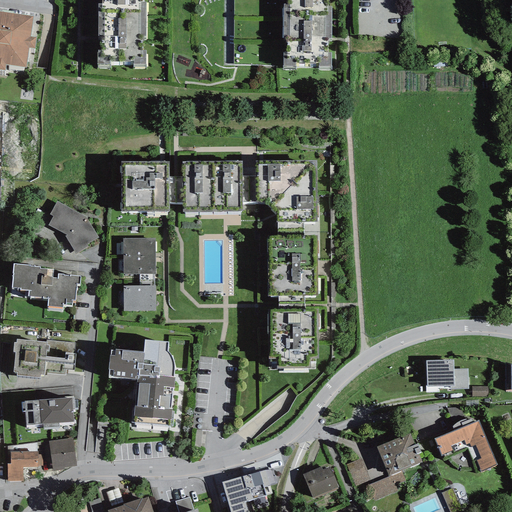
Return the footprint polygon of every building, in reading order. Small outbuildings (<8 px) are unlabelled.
[(142,0),(97,0),(98,77),(110,77),(110,74),(133,74),(133,77),(144,77),(142,0)] [(283,0),(284,56),(282,56),(281,76),(295,76),(295,74),(318,74),(318,77),(331,77),(331,0),(283,0)] [(33,31),(0,26),(0,85),(5,86),(6,80),(26,83),(29,63),(35,64),(37,52),(30,51),(33,31)] [(278,221),(304,221),(314,220),(313,159),(255,159),(255,175),(256,201),(266,201),(277,213),(278,221)] [(256,201),(255,175),(249,175),(242,175),(242,160),(182,160),(183,175),(183,201),(183,210),(242,209),(241,201),(256,201)] [(183,201),(183,175),(173,175),(166,175),(165,163),(120,163),(121,211),(167,211),(167,202),(173,202),(183,201)] [(57,201),(50,213),(53,215),(48,226),(65,234),(75,254),(88,246),(87,244),(98,237),(86,216),(57,201)] [(304,221),(278,221),(278,237),(268,237),(268,294),(279,294),(304,294),(318,294),(318,236),(304,236),(304,221)] [(123,238),(123,256),(155,256),(155,238),(123,238)] [(156,273),(155,256),(123,256),(123,273),(156,273)] [(30,263),(13,262),(11,287),(18,287),(20,287),(20,289),(25,289),(24,295),(48,297),(47,307),(62,308),(62,303),(72,304),(72,299),(75,299),(76,283),(80,284),(80,275),(70,274),(70,275),(64,275),(64,273),(58,273),(58,278),(52,277),(52,275),(46,275),(47,267),(40,267),(40,265),(30,264),(30,263)] [(155,285),(123,285),(123,310),(156,310),(155,285)] [(304,294),(279,294),(279,309),(268,309),(269,357),(276,357),(277,367),(308,367),(308,360),(316,360),(316,309),(304,309),(304,294)] [(47,341),(17,338),(16,341),(14,341),(13,351),(15,351),(13,370),(17,371),(16,374),(40,376),(40,374),(44,374),(44,372),(65,374),(66,369),(74,370),(77,344),(47,341)] [(169,341),(145,338),(143,351),(111,348),(108,367),(110,367),(108,373),(112,373),(112,375),(137,378),(135,408),(132,408),(131,421),(134,421),(134,423),(169,427),(169,423),(173,424),(174,411),(172,411),(175,375),(173,375),(174,368),(174,361),(173,356),(171,353),(167,349),(169,341)] [(453,359),(426,360),(427,385),(450,385),(450,389),(468,388),(467,369),(454,369),(453,359)] [(32,399),(24,400),(24,401),(21,401),(22,411),(26,411),(26,424),(43,423),(43,427),(59,426),(58,421),(74,420),(72,396),(34,398),(32,399)] [(480,471),(497,464),(478,419),(435,438),(443,458),(467,448),(477,470),(480,469),(480,471)] [(422,461),(418,452),(421,451),(418,443),(414,444),(409,432),(376,446),(389,475),(422,461)] [(76,466),(73,438),(49,441),(53,471),(64,469),(64,467),(76,466)] [(38,451),(10,451),(10,463),(7,463),(7,481),(23,481),(23,466),(38,466),(38,451)] [(321,466),(303,474),(313,498),(339,487),(330,466),(322,469),(321,466)] [(259,472),(222,482),(230,511),(247,511),(244,501),(266,495),(259,472)] [(369,482),(375,497),(389,492),(383,477),(369,482)] [(123,504),(107,510),(108,511),(153,511),(148,496),(142,498),(142,497),(123,503),(123,504)]
